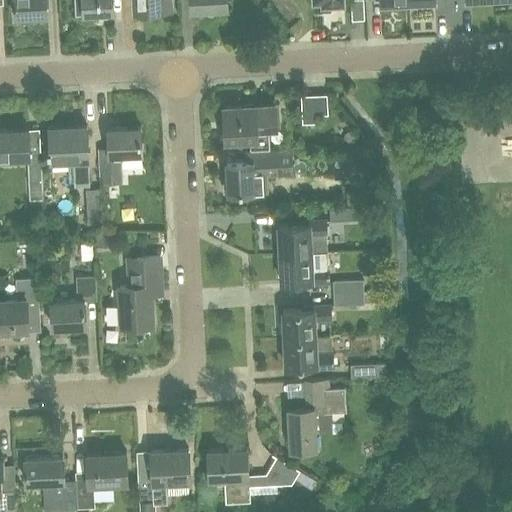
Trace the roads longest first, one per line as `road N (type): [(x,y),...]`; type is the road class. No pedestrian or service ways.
road 1 (residential): [(0,395),(171,391),(185,383),(191,365),(180,68)]
road 2 (residential): [(180,68),(511,51)]
road 3 (residential): [(0,77),(180,68)]
